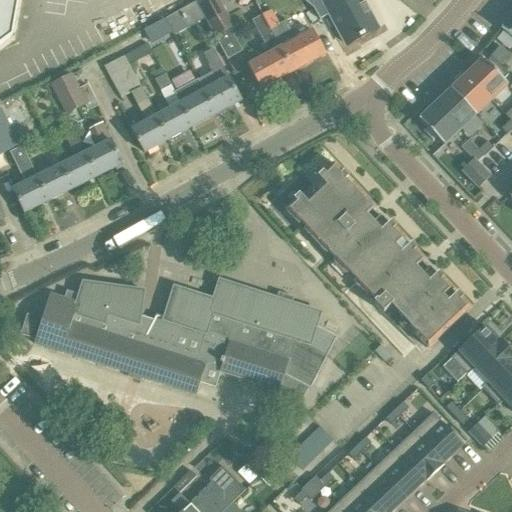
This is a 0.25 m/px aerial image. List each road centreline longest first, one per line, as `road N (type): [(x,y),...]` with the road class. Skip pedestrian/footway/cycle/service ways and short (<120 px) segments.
road 1 (unclassified): [(0,287),(357,105)]
road 2 (unclassified): [(357,105),(511,275)]
road 3 (unclassified): [(357,105),(437,36),(465,0)]
road 4 (unclassified): [(97,511),(0,407)]
